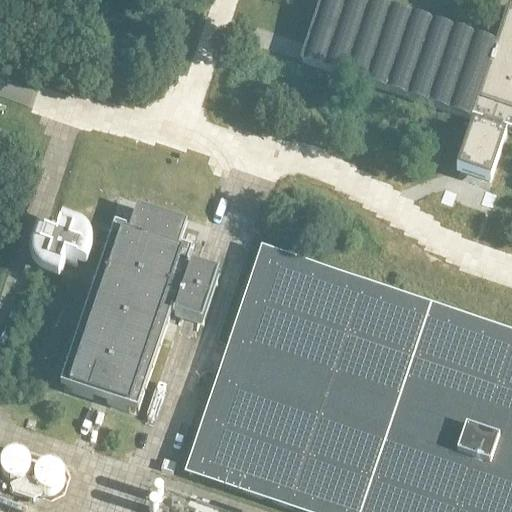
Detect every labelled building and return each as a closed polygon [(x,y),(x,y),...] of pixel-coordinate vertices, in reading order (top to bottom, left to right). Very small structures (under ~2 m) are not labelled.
[(477,123),(458,177),(490,187),(508,133),(511,134),(511,11),(508,10),(494,51),(344,0),(323,0),(301,63),(477,123)] [(175,321),(201,330),(217,282),(192,273),(191,277),(184,274),(186,268),(187,268),(190,257),(193,249),(179,244),(184,229),(183,224),(181,220),(179,216),(177,212),(174,209),(171,206),(169,205),(166,204),(163,203),(161,203),(158,203),(155,203),(152,204),(150,205),(147,206),(145,207),(142,209),(140,211),(139,213),(133,228),(119,224),(116,232),(110,249),(107,257),(109,258),(110,259),(110,260),(109,261),(108,262),(106,261),(100,279),(102,280),(102,281),(102,282),(102,283),(101,283),(99,283),(92,301),(95,302),(95,303),(95,304),(94,305),(93,305),(91,305),(85,323),(87,324),(88,324),(88,326),(87,326),(86,327),(84,326),(78,344),(80,345),(80,346),(80,347),(80,348),(79,349),(76,348),(70,366),(72,367),(73,368),(73,369),(72,370),(71,370),(69,370),(63,388),(65,389),(65,390),(65,391),(70,392),(70,393),(129,414),(130,413),(134,414),(135,413),(136,413),(138,413),(144,395),(142,394),(142,393),(142,392),(143,391),(146,392),(152,374),(150,373),(149,372),(149,371),(150,370),(151,369),(153,370),(159,352),(157,351),(156,350),(157,349),(157,348),(158,347),(160,348),(166,330),(165,329),(164,329),(164,328),(164,327),(165,326),(168,326),(171,316),(177,318),(175,321)] [(57,246),(45,242),(41,241),(36,254),(35,259),(35,264),(36,268),(39,273),(43,276),(44,278),(60,283),(66,265),(82,271),(87,256),(87,254),(87,250),(87,247),(85,243),(83,240),(81,238),(77,235),(61,230),(57,246)] [(511,511),(511,339),(410,305),(264,255),(230,354),(231,354),(223,378),(222,378),(189,477),(293,511),(511,511)] [(64,465),(14,448),(1,454),(0,454),(0,483),(2,487),(11,490),(14,496),(33,503),(41,500),(51,504),(65,497),(71,479),(64,465)] [(219,511),(220,510),(157,489),(157,490),(151,488),(142,511),(219,511)]
